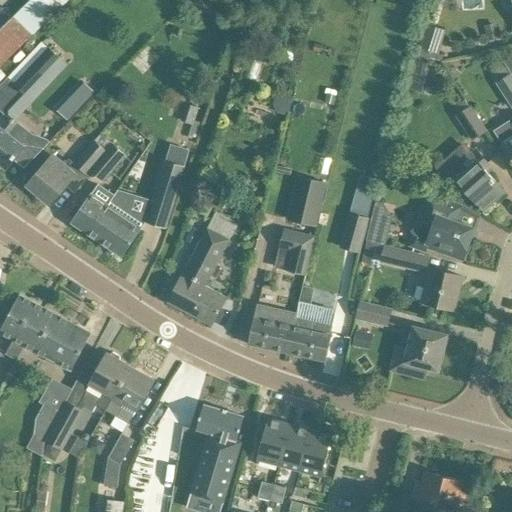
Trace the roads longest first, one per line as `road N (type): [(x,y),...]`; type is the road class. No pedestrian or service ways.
road 1 (tertiary): [(390,414),(235,369),(0,217)]
road 2 (residential): [(465,431),(511,254)]
